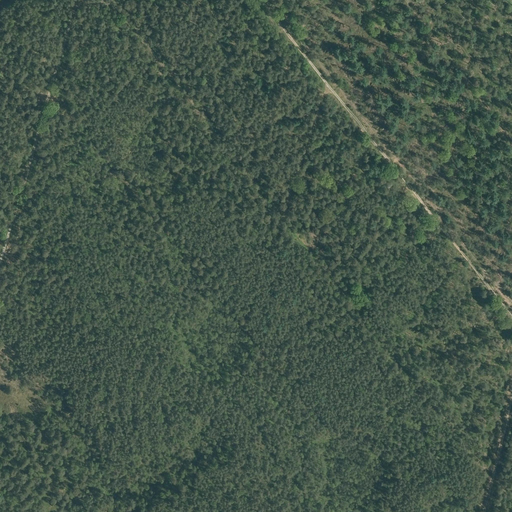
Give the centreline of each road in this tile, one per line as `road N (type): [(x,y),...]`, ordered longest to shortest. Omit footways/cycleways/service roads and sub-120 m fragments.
road 1 (track): [(511,311),(260,0)]
road 2 (track): [(76,0),(0,266)]
road 3 (track): [(201,0),(174,75),(109,0)]
